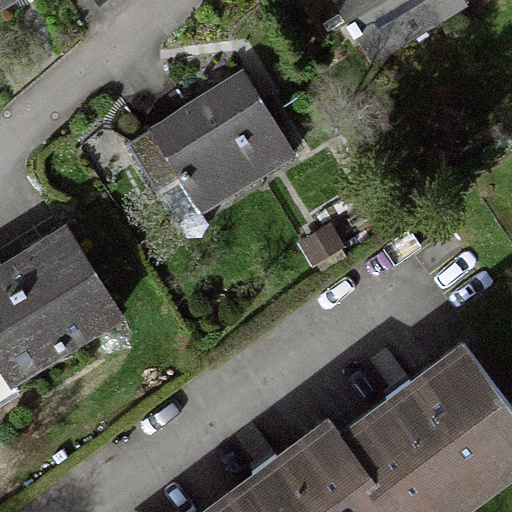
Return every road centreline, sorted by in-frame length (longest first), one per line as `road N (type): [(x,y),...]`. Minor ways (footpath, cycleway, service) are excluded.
road 1 (residential): [(53,511),(420,242)]
road 2 (residential): [(0,164),(190,0)]
